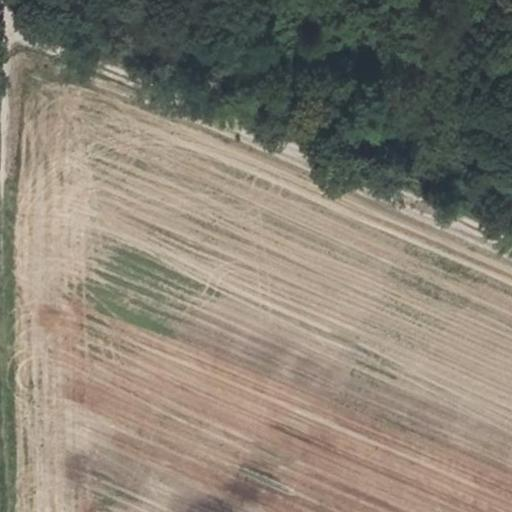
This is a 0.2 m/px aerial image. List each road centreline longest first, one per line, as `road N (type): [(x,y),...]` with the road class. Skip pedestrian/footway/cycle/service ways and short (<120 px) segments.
road 1 (track): [(511,234),(8,7),(8,0)]
road 2 (track): [(3,511),(8,7)]
